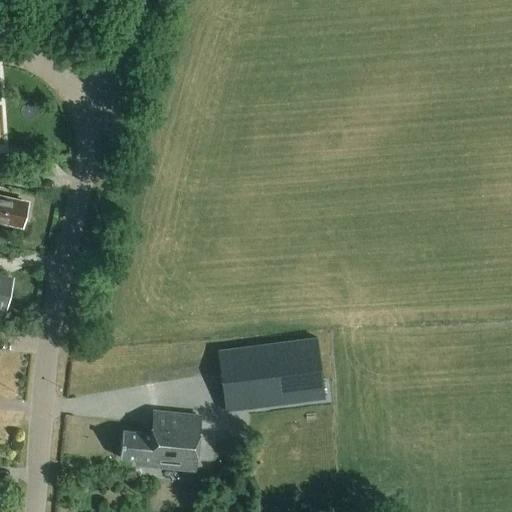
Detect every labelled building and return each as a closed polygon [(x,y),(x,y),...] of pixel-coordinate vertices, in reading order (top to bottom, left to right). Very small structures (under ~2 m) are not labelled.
[(0,171),(17,170),(16,152),(0,153),(0,171)] [(12,199),(0,196),(0,223),(7,225),(7,223),(22,227),(23,223),(26,222),(27,215),(26,213),(27,205),(12,201),(12,199)] [(0,306),(6,308),(12,282),(0,278),(0,306)] [(316,339),(217,352),(225,412),(324,399),(316,339)] [(176,415),(153,413),(150,434),(122,431),(119,459),(148,462),(147,466),(195,471),(200,418),(183,416),(183,419),(176,418),(176,415)]
